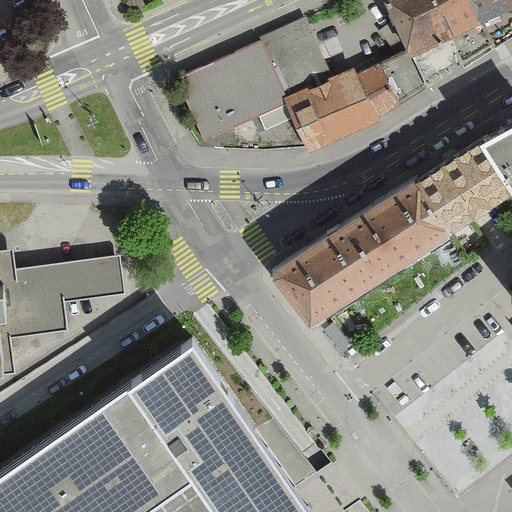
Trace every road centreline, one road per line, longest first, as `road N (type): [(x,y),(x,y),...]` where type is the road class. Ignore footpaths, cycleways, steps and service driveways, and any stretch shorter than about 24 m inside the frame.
road 1 (residential): [(229,259),(421,511)]
road 2 (residential): [(0,408),(229,259)]
road 3 (primary): [(351,177),(511,77)]
road 4 (primary): [(175,182),(351,177)]
road 5 (primary): [(0,176),(175,182)]
road 6 (residential): [(229,259),(351,177)]
road 7 (primary): [(242,0),(113,57)]
road 8 (residential): [(113,57),(175,182)]
road 9 (primary): [(113,57),(0,105)]
